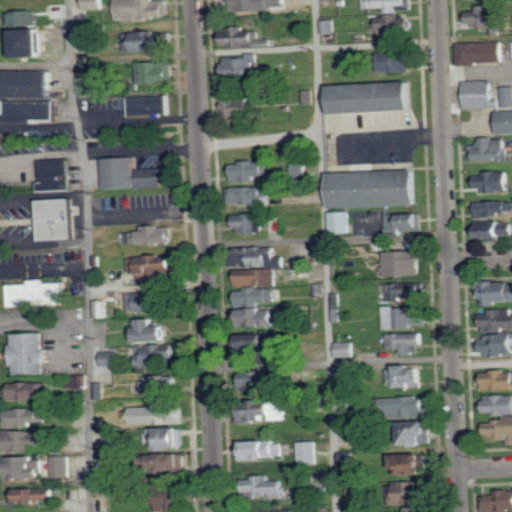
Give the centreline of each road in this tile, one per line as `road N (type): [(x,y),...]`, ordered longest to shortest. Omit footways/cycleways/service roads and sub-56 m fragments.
road 1 (tertiary): [(214,511),(193,0)]
road 2 (residential): [(438,0),(459,511)]
